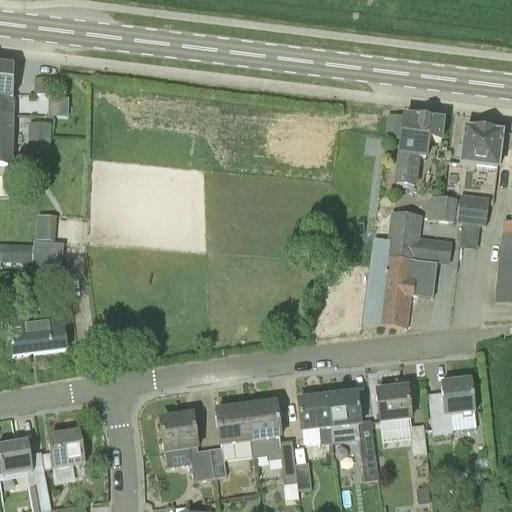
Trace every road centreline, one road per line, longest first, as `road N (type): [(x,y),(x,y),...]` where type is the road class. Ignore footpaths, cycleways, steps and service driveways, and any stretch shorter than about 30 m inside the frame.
road 1 (primary): [(511,88),(0,25)]
road 2 (residential): [(117,388),(511,331)]
road 3 (residential): [(129,511),(117,388)]
